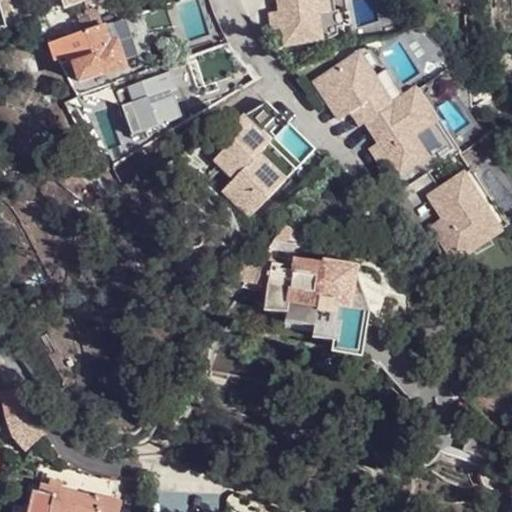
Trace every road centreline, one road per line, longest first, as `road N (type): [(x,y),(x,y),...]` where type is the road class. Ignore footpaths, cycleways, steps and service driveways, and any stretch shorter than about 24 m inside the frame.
road 1 (residential): [(437,340),(436,286),(421,235),(263,70),(226,0)]
road 2 (residential): [(0,350),(76,457),(99,467),(147,466),(227,481),(311,511)]
